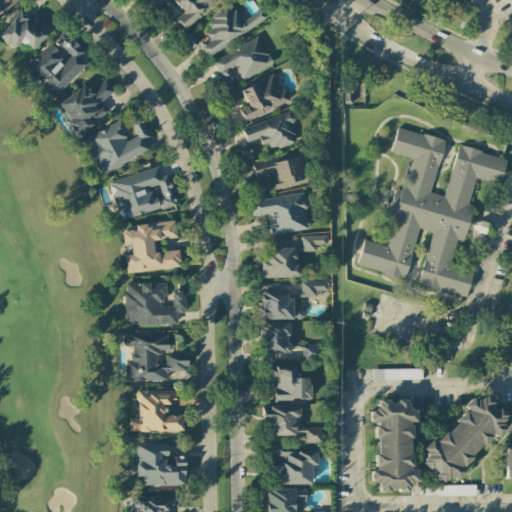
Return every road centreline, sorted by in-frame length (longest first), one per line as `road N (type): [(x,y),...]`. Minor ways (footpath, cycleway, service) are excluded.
road 1 (residential): [(63,0),(160,112),(193,195),(206,285),(209,511)]
road 2 (residential): [(238,511),(233,285),(221,189),(209,149),(168,76),(102,0)]
road 3 (secondary): [(290,0),(511,104)]
road 4 (secondary): [(511,69),(365,0)]
